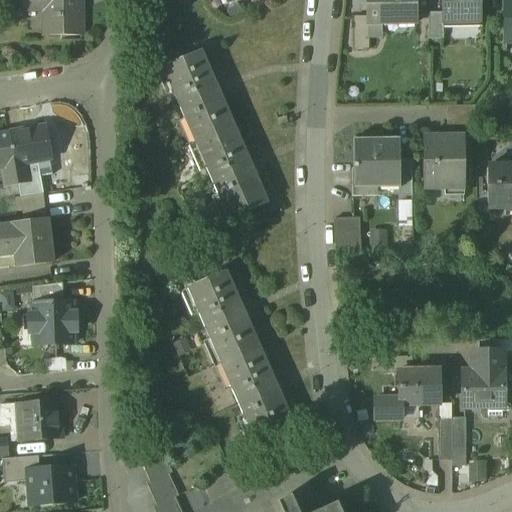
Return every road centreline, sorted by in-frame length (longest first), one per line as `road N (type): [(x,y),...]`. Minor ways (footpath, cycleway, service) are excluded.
road 1 (residential): [(329,0),(319,85),(318,314),(335,416),(353,461),(395,511)]
road 2 (residential): [(111,78),(105,227),(116,511)]
